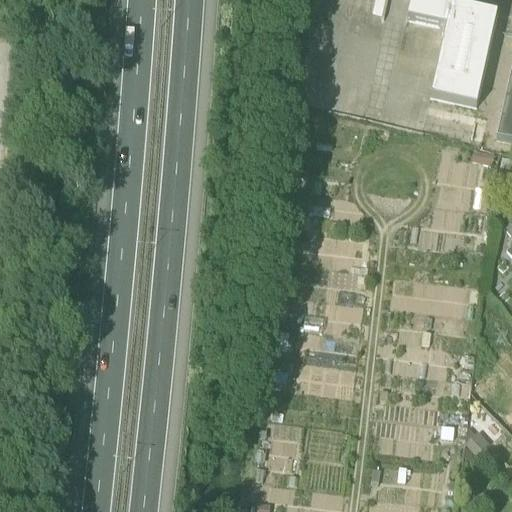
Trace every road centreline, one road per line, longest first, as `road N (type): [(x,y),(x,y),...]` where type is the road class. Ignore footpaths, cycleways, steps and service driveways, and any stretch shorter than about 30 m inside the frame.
road 1 (motorway): [(142,511),(189,0)]
road 2 (motorway): [(140,0),(96,511)]
